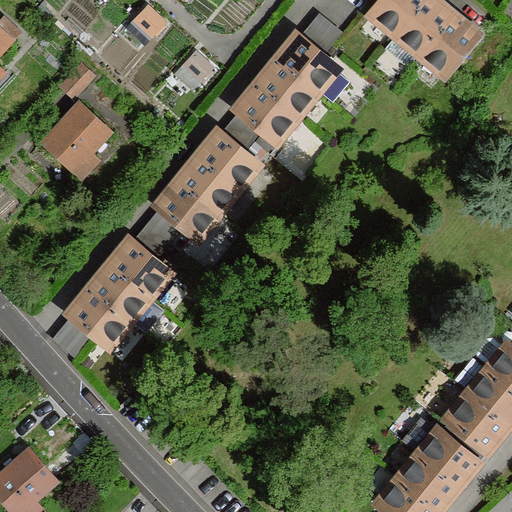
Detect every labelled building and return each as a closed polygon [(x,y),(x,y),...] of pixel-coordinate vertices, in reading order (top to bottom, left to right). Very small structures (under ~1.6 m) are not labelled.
[(397,35),(424,0),(384,0),(383,1),(372,15),(397,35)] [(421,54),(454,13),(436,0),(424,0),(397,35),(386,48),(409,67),(421,54)] [(137,17),(154,35),(170,20),(154,1),(137,17)] [(479,33),(454,13),(421,54),(446,74),(479,33)] [(321,14),(301,38),(324,56),(333,45),(344,31),(321,14)] [(5,18),(0,23),(0,26),(15,40),(21,33),(5,18)] [(0,78),(6,72),(0,66),(0,56),(15,40),(0,26),(0,78)] [(297,34),(277,59),(317,93),(319,90),(336,70),(338,67),(324,56),(301,38),(297,34)] [(277,59),(258,84),(298,116),(317,93),(277,59)] [(95,76),(82,65),(62,86),(74,98),(95,76)] [(350,82),(336,70),(319,90),(334,102),(350,82)] [(298,116),(258,84),(238,108),(241,111),(265,130),(278,141),(298,116)] [(61,122),(42,142),(82,179),(99,160),(92,153),(112,131),(85,106),(66,127),(61,122)] [(265,130),(241,111),(221,134),(245,153),(255,142),(265,130)] [(218,131),(198,156),(239,189),(259,165),(245,153),(221,134),(218,131)] [(198,156),(179,179),(219,213),(239,189),(198,156)] [(219,213),(179,179),(159,204),(163,207),(186,226),(199,237),(219,213)] [(163,207),(134,242),(157,261),(172,244),(186,226),(163,207)] [(110,264),(151,297),(172,272),(157,261),(134,242),(131,239),(110,264)] [(91,288),(131,321),(151,297),(110,264),(91,288)] [(131,321),(91,288),(71,312),(74,315),(97,334),(110,345),(131,321)] [(54,340),(76,359),(97,334),(74,315),(54,340)] [(511,347),(508,344),(488,369),(511,388),(511,347)] [(511,388),(488,369),(468,393),(509,426),(511,422),(511,388)] [(509,426),(468,393),(448,417),(465,431),(489,450),(509,426)] [(439,428),(419,454),(459,486),(479,462),(456,443),(439,428)] [(461,437),(456,443),(479,462),(489,450),(465,431),(461,437)] [(9,466),(0,474),(0,495),(14,511),(23,511),(60,480),(35,453),(13,471),(9,466)] [(419,454),(399,477),(440,511),(459,486),(419,454)] [(438,511),(440,511),(399,477),(379,502),(391,511),(438,511)]
